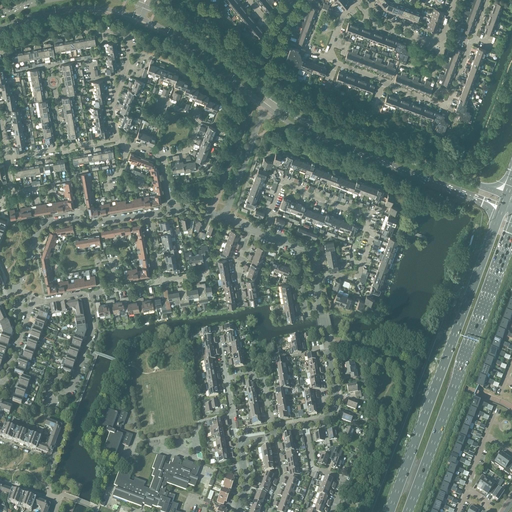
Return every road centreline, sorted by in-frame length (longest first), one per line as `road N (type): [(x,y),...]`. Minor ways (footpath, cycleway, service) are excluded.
road 1 (primary): [(501,206),(388,511)]
road 2 (primary): [(407,511),(511,232)]
road 3 (residential): [(315,277),(354,281),(373,233),(364,229),(369,215),(280,183),(262,233)]
road 4 (tertiary): [(268,108),(313,136),(501,206)]
road 5 (tertiary): [(506,195),(310,125),(274,99)]
road 6 (residential): [(14,289),(45,221),(149,213)]
road 7 (residential): [(336,63),(446,105),(468,48)]
road 8 (residential): [(304,424),(326,418),(335,403),(315,277)]
road 9 (tertiary): [(274,99),(143,6)]
road 10 (tertiary): [(139,18),(268,108)]
road 11 (tertiary): [(0,28),(60,9),(139,18)]
road 12 (residential): [(356,2),(373,21),(435,42),(455,0)]
